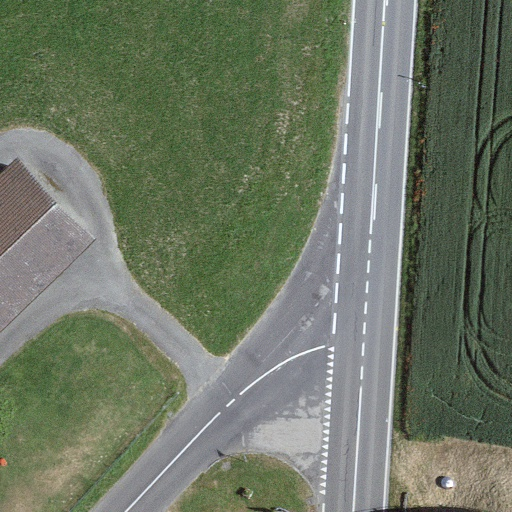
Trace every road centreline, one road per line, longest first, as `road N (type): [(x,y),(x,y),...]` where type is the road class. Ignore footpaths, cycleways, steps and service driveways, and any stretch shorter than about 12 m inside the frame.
road 1 (primary): [(384,0),(364,344)]
road 2 (tertiary): [(364,344),(313,349),(272,370),(224,408),(131,511)]
road 3 (primary): [(364,344),(354,511)]
